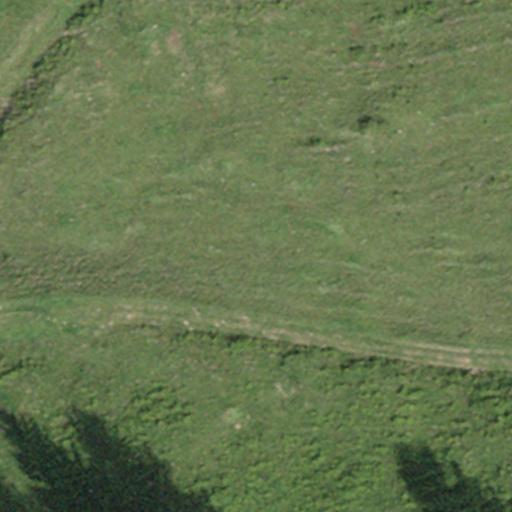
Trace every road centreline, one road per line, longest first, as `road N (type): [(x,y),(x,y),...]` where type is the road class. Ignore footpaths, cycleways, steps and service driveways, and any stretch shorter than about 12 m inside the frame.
road 1 (track): [(0,316),(225,313),(476,353),(511,351)]
road 2 (track): [(0,92),(80,0)]
